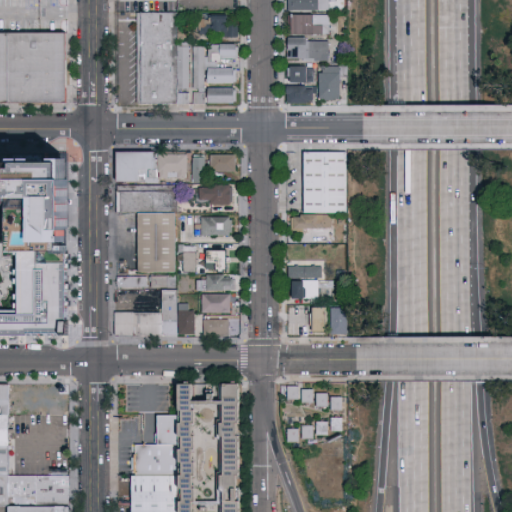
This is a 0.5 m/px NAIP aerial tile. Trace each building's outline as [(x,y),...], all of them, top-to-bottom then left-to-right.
[(282,0),(283,9),(326,8),(325,0),(282,0)] [(231,103),(232,87),(201,87),(201,82),(231,82),(231,67),(215,67),(215,57),(233,57),(233,43),(202,43),(202,45),(172,45),(172,11),(135,11),(135,102),(231,103)] [(0,109),(0,38),(37,38),(70,38),(70,51),(70,109),(38,109),(0,109)] [(326,39),(281,38),(281,59),(325,59),(326,39)] [(284,65),(284,83),(281,83),(280,99),(340,101),(340,76),(335,76),(335,65),(313,65),(284,65)] [(0,152),(0,331),(81,332),(80,241),(80,152),(11,152),(0,152)] [(231,154),(204,154),(205,171),(231,171),(231,154)] [(201,156),(188,156),(189,182),(201,181),(201,156)] [(342,217),(308,217),(308,171),(308,156),(342,156),(350,156),(350,171),(351,217),(342,217)] [(228,202),(228,185),(187,185),(187,202),(228,202)] [(180,188),(179,233),(179,277),(161,278),(141,278),(140,233),(140,217),(120,217),(119,189),(160,188),(180,188)] [(300,228),(328,227),(327,214),(286,215),(286,231),(300,230),(300,228)] [(196,216),(196,234),(228,234),(228,216),(196,216)] [(216,250),(201,250),(201,258),(199,258),(199,269),(217,269),(216,250)] [(318,266),(284,265),(284,278),(318,278),(318,266)] [(231,290),(231,275),(199,275),(199,290),(231,290)] [(283,280),(283,298),(314,297),(314,286),(327,286),(327,280),(283,280)] [(180,338),(165,338),(165,294),(180,293),(180,294),(180,338)] [(226,293),(196,293),(196,312),(226,312),(226,293)] [(325,305),(325,333),(343,334),(344,306),(325,305)] [(225,318),(200,318),(200,334),(225,333),(225,318)] [(161,337),(145,337),(144,324),(161,324),(161,337)] [(242,384),(242,511),(178,511),(177,478),(178,417),(176,384),(242,384)] [(121,387),(143,386),(144,404),(122,405),(121,387)] [(286,386),(297,386),(297,400),(286,399),(286,386)] [(157,387),(157,408),(174,408),(174,387),(157,387)] [(301,390),(312,390),(312,403),(301,403),(301,390)] [(315,393),(326,393),(325,407),(315,407),(315,393)] [(330,397),(341,398),(340,411),(330,411),(330,397)] [(8,446),(0,446),(0,415),(7,415),(8,446)] [(178,417),(177,478),(132,477),(133,445),(159,444),(159,416),(178,417)] [(330,418),(341,418),(341,431),(330,431),(330,418)] [(322,421),(311,421),(311,435),(322,434),(322,421)] [(308,440),(308,426),(282,427),(282,440),(308,440)] [(8,476),(0,476),(0,446),(8,446),(8,476)] [(8,507),(8,476),(17,476),(17,471),(72,470),(72,506),(8,507)] [(8,507),(0,506),(0,476),(8,476),(8,507)] [(177,478),(178,511),(132,511),(132,477),(177,478)]
